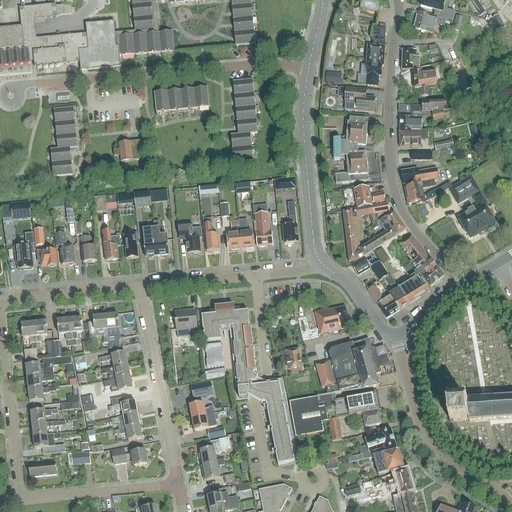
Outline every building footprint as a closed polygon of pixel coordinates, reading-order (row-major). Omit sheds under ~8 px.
[(0,0),(0,66),(30,64),(29,59),(34,59),(34,68),(36,68),(37,70),(42,67),(43,69),(48,67),(49,69),(54,66),(55,68),(61,65),(62,65),(66,65),(66,63),(79,62),(80,71),(120,67),(119,56),(121,55),(121,56),(174,51),(173,32),(159,34),(155,2),(170,0),(170,4),(208,0),(231,0),(236,46),(255,45),(250,0),(132,0),(135,29),(135,32),(118,33),(115,33),(114,29),(114,22),(85,24),(86,34),(69,36),(32,39),(30,20),(57,18),(57,16),(72,15),(71,5),(62,6),(56,6),(56,4),(19,8),(21,27),(18,27),(0,28),(0,9),(2,9),(1,0),(0,0)] [(436,11),(434,17),(452,21),(454,12),(443,9),(445,1),(441,0),(421,0),(420,7),(436,11)] [(473,0),(470,2),(479,17),(485,14),(476,0),(473,0)] [(418,13),(414,29),(433,34),(435,24),(450,28),(452,22),(418,13)] [(491,19),(498,32),(505,28),(498,15),(491,19)] [(456,17),(453,30),(459,31),(462,18),(456,17)] [(366,66),(365,77),(366,77),(366,85),(366,86),(378,87),(378,77),(381,77),(382,66),(383,66),(384,47),(385,42),(384,42),(373,42),(373,47),(367,46),(366,66)] [(436,44),(428,46),(430,54),(438,53),(436,44)] [(419,69),(419,58),(416,57),(416,50),(402,51),(402,71),(412,70),(415,69),(419,69)] [(326,70),(325,82),(340,83),(341,72),(326,70)] [(413,72),(413,88),(423,86),(436,84),(436,71),(424,71),(413,72)] [(233,82),(235,95),(253,94),(252,80),(233,82)] [(194,90),(196,108),(209,107),(207,88),(194,90)] [(345,89),(344,110),(356,111),(356,113),(374,114),(375,98),(366,98),(366,91),(345,89)] [(194,90),(181,91),(182,110),(196,108),(194,90)] [(181,91),(167,92),(169,111),(182,110),(181,91)] [(156,112),(169,111),(167,92),(154,94),(156,112)] [(255,107),(253,94),(235,95),(236,109),(255,107)] [(434,111),(446,110),(445,101),(430,102),(422,103),(422,107),(422,112),(434,112),(434,111)] [(422,120),(420,120),(420,118),(420,115),(422,115),(422,112),(422,107),(411,106),(410,115),(412,115),(411,116),(400,116),(399,132),(411,132),(411,130),(422,131),(422,120)] [(256,120),(255,107),(236,109),(237,122),(256,120)] [(54,110),(55,123),(74,122),(73,108),(54,110)] [(443,110),(431,113),(433,122),(444,120),(443,110)] [(367,135),(368,119),(348,117),(347,134),(346,134),(347,134),(346,142),(341,142),(341,139),(333,139),(333,150),(366,150),(366,147),(367,136),(367,135)] [(250,134),(257,134),(256,120),(237,122),(238,135),(250,134)] [(75,135),(74,122),(55,123),(57,137),(75,135)] [(421,140),(428,140),(427,132),(399,133),(400,148),(421,147),(421,140)] [(231,135),(232,149),(251,147),(250,134),(238,135),(231,135)] [(70,149),(77,148),(75,135),(57,137),(58,149),(58,150),(70,149)] [(452,141),(452,140),(434,144),(435,151),(459,145),(458,141),(452,141)] [(121,162),(145,159),(143,141),(119,144),(119,149),(113,150),(114,156),(120,156),(121,162)] [(252,161),(251,147),(232,149),(234,162),(252,161)] [(51,150),(52,164),(71,162),(70,149),(58,150),(58,149),(51,150)] [(367,163),(366,153),(366,150),(333,150),(333,160),(341,160),(341,158),(346,157),(347,165),(346,165),(346,166),(347,166),(348,174),(335,175),(336,184),(368,181),(367,164),(367,163)] [(411,161),(431,161),(431,153),(412,153),(411,161)] [(72,175),(71,162),(52,164),(53,177),(72,175)] [(417,170),(401,172),(404,185),(411,184),(428,181),(434,180),(438,180),(436,169),(427,171),(418,173),(417,170)] [(283,179),(284,189),(296,188),(295,178),(283,179)] [(471,178),(449,190),(458,204),(479,192),(471,178)] [(411,186),(404,188),(406,196),(423,193),(422,190),(435,187),(434,180),(428,181),(411,184),(411,186)] [(423,193),(406,196),(408,205),(415,204),(416,206),(425,204),(425,202),(440,194),(439,194),(451,187),(449,182),(438,190),(437,190),(429,194),(424,198),(423,193)] [(249,184),(235,185),(236,193),(250,192),(249,184)] [(207,187),(198,188),(199,197),(208,196),(207,187)] [(357,209),(372,206),(369,188),(367,188),(366,188),(354,190),(357,209)] [(134,195),(135,205),(151,203),(150,193),(134,195)] [(385,201),(384,193),(372,195),(373,203),(385,201)] [(469,238),(494,224),(485,208),(488,206),(480,193),(472,198),(478,207),(466,213),(467,215),(458,220),(469,238)] [(108,210),(118,209),(117,196),(107,196),(108,210)] [(105,198),(95,198),(96,213),(106,212),(105,198)] [(93,200),(77,201),(78,212),(94,211),(93,200)] [(32,219),(30,203),(9,204),(11,221),(32,219)] [(292,244),(298,243),(296,225),(294,203),(288,204),(290,226),(283,227),(284,245),(286,244),(288,245),(290,245),(292,244)] [(351,211),(343,212),(349,263),(351,266),(353,264),(364,257),(366,256),(361,249),(360,249),(357,251),(353,219),(356,218),(364,217),(372,215),(389,211),(389,212),(389,211),(387,203),(374,206),(374,207),(363,210),(362,209),(351,211)] [(228,204),(220,205),(221,219),(229,218),(228,204)] [(423,217),(428,214),(423,205),(418,208),(423,217)] [(386,233),(361,249),(366,256),(386,243),(405,230),(406,230),(393,212),(379,221),(386,233)] [(264,246),(273,246),(271,232),(269,232),(267,214),(258,215),(255,215),(256,223),(254,223),(255,234),(256,234),(257,247),(258,247),(260,248),(263,248),(264,246)] [(253,248),(254,248),(252,233),(248,233),(246,216),(238,217),(238,221),(241,250),(253,249),(253,248)] [(211,220),(211,219),(203,220),(204,236),(205,236),(206,252),(208,252),(208,253),(218,252),(218,251),(219,251),(218,235),(213,235),(211,220)] [(153,221),(154,228),(157,257),(168,256),(167,241),(160,242),(159,229),(162,229),(162,220),(153,221)] [(229,251),(241,250),(238,221),(230,222),(231,235),(227,235),(228,250),(229,250),(229,251)] [(179,240),(185,239),(187,254),(192,253),(192,255),(200,254),(199,253),(200,253),(199,238),(201,238),(200,229),(192,230),(191,223),(178,225),(179,240)] [(145,258),(157,257),(154,228),(147,229),(148,234),(143,235),(144,243),(145,258)] [(42,246),(40,230),(33,231),(35,247),(42,246)] [(117,248),(120,247),(119,235),(116,235),(117,238),(111,238),(110,231),(103,232),(104,247),(105,262),(118,260),(117,248)] [(26,245),(15,246),(16,259),(17,259),(18,271),(33,270),(32,255),(34,255),(33,244),(32,234),(25,234),(26,245)] [(73,248),(66,248),(65,234),(55,235),(56,250),(60,249),(62,266),(75,265),(73,248)] [(124,235),(126,260),(138,259),(136,244),(138,244),(137,234),(124,235)] [(83,264),(96,263),(95,246),(89,247),(88,237),(80,238),(81,248),(83,264)] [(429,273),(436,267),(430,259),(411,237),(400,245),(413,261),(410,263),(414,268),(416,270),(420,267),(426,274),(429,273)] [(375,252),(382,264),(388,260),(382,251),(383,250),(382,249),(382,250),(376,254),(375,252)] [(54,267),(56,266),(55,251),(38,253),(38,259),(41,258),(42,267),(47,266),(47,267),(49,267),(51,268),(53,268),(54,267)] [(353,264),(351,266),(357,277),(370,269),(380,283),(388,277),(379,263),(378,264),(375,265),(372,260),(367,263),(364,257),(353,264)] [(444,277),(436,267),(429,273),(426,274),(420,267),(416,270),(430,287),(444,277)] [(399,290),(409,305),(429,292),(421,279),(419,280),(415,274),(408,279),(410,283),(399,290)] [(389,296),(399,311),(409,305),(396,286),(394,283),(390,285),(395,293),(389,296)] [(399,311),(389,296),(388,295),(383,299),(375,286),(367,291),(386,320),(399,311)] [(236,327),(234,313),(234,306),(226,307),(226,308),(223,308),(223,307),(214,308),(215,315),(217,329),(219,329),(233,327),(236,327)] [(320,335),(350,328),(345,308),(329,312),(328,310),(315,313),(320,335)] [(195,311),(175,313),(177,332),(177,339),(190,337),(189,330),(196,330),(195,311)] [(249,326),(249,325),(248,312),(234,313),(236,327),(233,327),(234,330),(233,331),(234,339),(251,337),(250,329),(249,329),(249,326)] [(118,315),(105,316),(107,330),(108,343),(109,349),(120,347),(119,342),(119,339),(120,339),(119,329),(118,315)] [(204,334),(203,334),(204,342),(221,341),(220,332),(219,332),(219,329),(217,329),(215,315),(201,317),(203,331),(204,331),(204,334)] [(94,323),(88,324),(89,340),(95,339),(95,332),(102,331),(104,344),(108,343),(107,330),(105,316),(93,318),(94,323)] [(305,317),(297,319),(303,341),(311,339),(309,330),(305,317)] [(76,346),(75,334),(83,333),(82,319),(69,320),(72,347),(76,346)] [(72,347),(69,320),(57,321),(59,335),(65,334),(66,341),(67,341),(68,347),(72,347)] [(46,322),(34,324),(36,351),(41,350),(40,343),(41,343),(41,337),(47,336),(46,322)] [(24,351),(25,361),(37,360),(36,351),(34,324),(21,325),(23,339),(29,338),(30,344),(31,344),(32,350),(24,351)] [(252,348),(251,337),(234,339),(236,362),(253,360),(252,351),(251,352),(251,348),(252,348)] [(377,386),(379,384),(377,379),(375,378),(374,375),(381,373),(374,348),(367,350),(364,341),(352,344),(331,350),(329,354),(331,361),(316,366),(322,389),(325,388),(327,395),(363,390),(378,388),(377,386)] [(53,342),(47,343),(48,359),(55,358),(53,342)] [(82,343),(84,354),(91,353),(89,342),(82,343)] [(291,375),(303,373),(303,368),(299,349),(281,353),(283,368),(287,367),(288,371),(291,371),(291,375)] [(112,361),(114,369),(128,366),(125,354),(111,356),(111,357),(99,359),(100,363),(112,361)] [(41,377),(53,376),(53,369),(54,369),(53,367),(72,365),(71,357),(43,360),(43,365),(40,365),(26,366),(27,379),(41,377)] [(75,366),(86,364),(84,357),(73,359),(75,366)] [(254,372),(253,360),(236,362),(239,388),(249,387),(248,383),(255,383),(258,377),(255,376),(255,374),(254,374),(254,372)] [(386,375),(393,373),(391,365),(384,367),(386,375)] [(102,375),(108,374),(109,382),(116,380),(130,378),(128,366),(114,369),(101,371),(102,375)] [(85,383),(83,375),(77,376),(78,385),(85,383)] [(28,391),(42,389),(41,383),(48,382),(47,381),(54,380),(54,376),(53,376),(41,377),(27,379),(28,391)] [(111,394),(118,392),(132,390),(130,378),(116,380),(109,382),(103,383),(104,389),(110,388),(111,394)] [(210,382),(191,386),(193,398),(213,394),(210,382)] [(270,385),(262,386),(257,386),(249,387),(239,388),(238,388),(239,399),(247,398),(247,397),(254,400),(261,404),(265,397),(273,396),(273,397),(281,395),(279,384),(270,385)] [(42,389),(28,391),(30,403),(43,401),(43,395),(49,394),(49,393),(55,392),(55,388),(42,389)] [(335,394),(289,402),(295,438),(324,433),(322,423),(337,420),(337,419),(379,412),(375,393),(346,398),(346,399),(336,401),(335,394)] [(261,404),(262,405),(263,403),(266,404),(266,406),(267,406),(268,409),(267,409),(269,420),(286,417),(281,395),(273,397),(273,396),(265,397),(261,404)] [(83,406),(94,404),(92,396),(81,398),(83,406)] [(511,396),(469,400),(469,401),(468,401),(468,402),(467,402),(448,403),(449,421),(465,420),(465,423),(511,419),(511,396)] [(68,404),(61,404),(62,411),(79,410),(79,403),(68,404)] [(115,407),(108,408),(109,412),(116,411),(116,412),(122,411),(123,417),(137,415),(135,403),(121,405),(115,407)] [(192,419),(205,416),(209,415),(215,414),(213,407),(208,408),(208,409),(204,410),(203,403),(189,406),(192,419)] [(95,411),(94,404),(83,406),(84,413),(95,411)] [(31,413),(32,425),(46,424),(45,417),(51,417),(51,415),(58,415),(57,410),(45,412),(44,412),(31,413)] [(365,428),(381,425),(379,412),(347,418),(348,424),(364,421),(365,428)] [(97,414),(87,415),(88,423),(98,422),(97,414)] [(194,432),(208,429),(207,422),(216,421),(215,414),(209,415),(205,416),(192,419),(194,432)] [(123,417),(118,419),(118,423),(120,430),(126,429),(139,427),(137,415),(123,417)] [(271,428),(272,431),(271,431),(273,443),(290,440),(286,417),(269,420),(270,428),(271,428)] [(337,420),(329,422),(332,442),(341,441),(337,420)] [(59,427),(59,423),(59,422),(46,424),(32,425),(33,437),(47,436),(46,428),(59,427)] [(113,432),(108,433),(109,437),(114,436),(120,435),(120,436),(127,434),(128,441),(142,439),(139,427),(126,429),(120,430),(113,432)] [(225,437),(223,428),(207,431),(209,440),(225,437)] [(364,438),(367,445),(358,448),(360,456),(369,453),(378,450),(379,453),(380,453),(380,455),(385,454),(397,450),(390,429),(378,432),(379,433),(364,438)] [(43,456),(58,454),(66,453),(65,446),(54,447),(54,439),(60,439),(60,434),(47,436),(33,437),(34,449),(42,449),(43,456)] [(223,452),(230,448),(229,439),(218,441),(219,441),(203,444),(204,451),(200,452),(198,453),(200,461),(202,461),(203,467),(223,463),(223,459),(216,461),(215,456),(222,452),(223,452)] [(278,465),(288,463),(294,462),(290,440),(273,443),(275,451),(276,450),(276,453),(275,454),(278,465)] [(81,452),(87,451),(89,451),(88,443),(81,444),(81,452)] [(92,455),(103,453),(102,446),(91,448),(92,455)] [(369,453),(360,456),(348,458),(349,464),(371,459),(374,459),(378,476),(403,468),(400,457),(399,457),(397,450),(385,454),(380,455),(380,453),(379,453),(378,450),(369,453)] [(134,467),(147,465),(144,451),(131,453),(132,455),(125,456),(124,451),(112,453),(114,466),(126,464),(126,460),(132,459),(134,467)] [(90,464),(89,453),(71,454),(72,465),(90,464)] [(330,454),(326,454),(328,464),(335,463),(335,461),(337,460),(336,455),(330,456),(330,454)] [(30,478),(56,475),(55,463),(29,466),(30,478)] [(206,481),(219,479),(217,466),(224,465),(223,463),(203,467),(204,472),(202,473),(204,481),(206,481)] [(407,472),(387,477),(381,479),(383,486),(386,485),(388,490),(390,489),(410,483),(407,472)] [(225,483),(235,481),(234,475),(224,477),(225,483)] [(390,489),(391,493),(388,494),(389,498),(413,492),(410,483),(390,489)] [(238,493),(250,490),(249,484),(236,486),(238,493)] [(273,500),(284,505),(292,490),(283,486),(259,491),(261,502),(273,500)] [(347,498),(360,494),(358,486),(344,490),(347,498)] [(238,504),(239,504),(237,497),(228,499),(228,493),(207,497),(209,510),(238,504)] [(395,511),(417,511),(413,494),(393,499),(395,511)] [(353,505),(366,502),(365,496),(351,499),(353,505)] [(311,511),(331,511),(328,502),(319,498),(311,511)] [(280,511),(284,505),(273,500),(261,502),(262,511),(280,511)]
